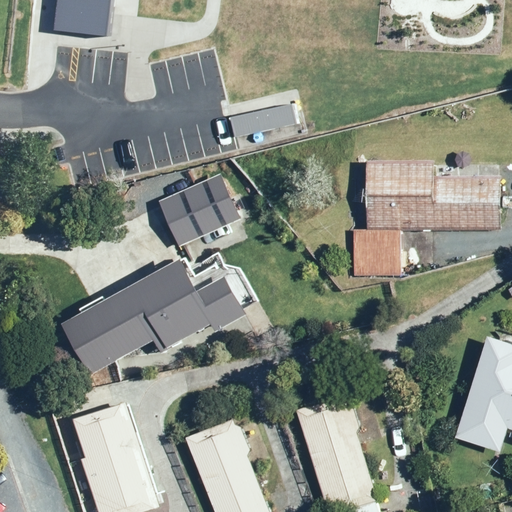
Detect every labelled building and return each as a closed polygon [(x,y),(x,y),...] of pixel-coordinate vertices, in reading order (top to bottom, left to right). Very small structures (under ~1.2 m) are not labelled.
[(36,0),(35,14),(51,15),(52,0),(36,0)] [(344,24),(343,32),(491,47),(492,39),(499,40),(503,0),(80,0),(79,13),(104,16),(106,0),(197,10),(196,18),(307,30),(308,20),(344,24)] [(209,32),(206,64),(238,68),(241,35),(209,32)] [(247,67),(245,117),(313,120),(315,69),(247,67)] [(187,141),(188,158),(230,154),(229,138),(187,141)] [(376,232),(359,232),(359,275),(409,275),(409,229),(510,229),(510,176),(460,176),(460,163),(376,163),(376,232)] [(231,176),(168,203),(187,248),(251,220),(231,176)] [(95,316),(76,327),(103,377),(166,342),(173,354),(224,326),(228,334),(260,316),(239,279),(216,291),(198,258),(117,303),(115,298),(92,311),(95,316)] [(511,339),(510,342),(500,339),(466,439),(511,454),(511,452),(511,339)] [(355,397),(306,412),(336,511),(385,511),(382,502),(386,500),(365,432),(368,426),(376,424),(371,406),(363,408),(362,404),(357,406),(355,397)] [(96,459),(91,461),(107,511),(157,511),(169,508),(136,405),(85,422),(96,459)] [(277,511),(256,457),(258,452),(250,430),(245,428),(243,421),(195,439),(223,511),(277,511)]
